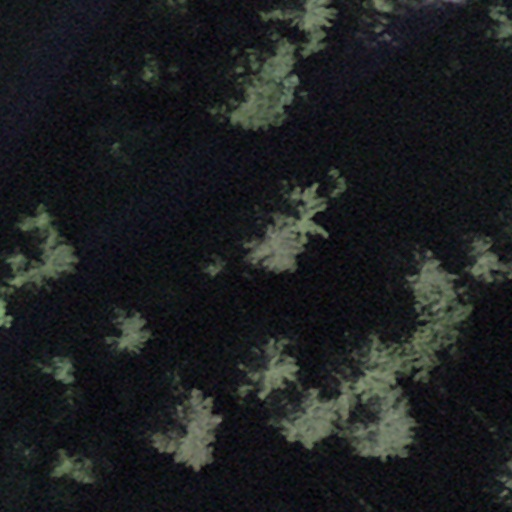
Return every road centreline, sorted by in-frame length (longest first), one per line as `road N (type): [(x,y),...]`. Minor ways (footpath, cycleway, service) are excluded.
road 1 (unclassified): [(443,0),(0,351)]
road 2 (unclassified): [(0,145),(105,0)]
